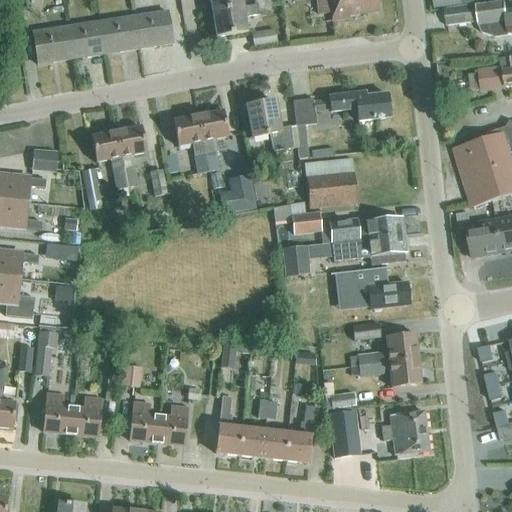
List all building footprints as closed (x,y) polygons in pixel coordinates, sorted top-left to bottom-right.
[(268,0),(245,0),(241,1),(241,0),(208,0),(211,16),(269,6),(268,0)] [(348,19),(378,16),(376,0),(316,0),(319,17),(331,16),(332,24),(348,22),(348,19)] [(461,0),(433,0),(434,9),(462,6),(461,0)] [(479,26),(482,34),(494,38),(511,35),(511,1),(504,3),(476,6),(445,10),(447,26),(478,22),(479,26)] [(247,35),(244,19),(271,15),(269,6),(211,16),(215,40),(247,35)] [(167,14),(134,19),(139,52),(172,47),(167,14)] [(139,52),(134,19),(100,24),(105,56),(139,52)] [(105,56),(100,24),(67,29),(71,61),(105,56)] [(71,61),(67,29),(33,34),(38,66),(71,61)] [(277,43),(275,29),(252,32),(254,47),(277,43)] [(475,41),(474,47),(476,52),(482,52),(483,46),(481,41),(475,41)] [(511,58),(510,59),(499,60),(500,67),(478,70),(480,91),(511,87),(511,58)] [(329,99),(329,101),(313,103),(314,114),(330,113),(331,115),(357,112),(358,124),(390,121),(388,96),(366,98),(365,95),(329,99)] [(314,114),(313,103),(313,101),(293,103),(295,128),(315,126),(314,114)] [(272,155),(281,153),(293,151),(291,129),(279,131),(274,103),(246,109),(252,140),(268,137),(272,155)] [(222,114),(198,118),(209,174),(219,171),(213,142),(227,139),(222,114)] [(198,176),(209,174),(198,118),(173,124),(178,149),(192,146),(198,176)] [(137,187),(132,158),(146,155),(141,130),(116,135),(123,170),(126,189),(137,187)] [(476,208),(511,197),(511,130),(459,146),(476,208)] [(126,189),(123,170),(116,135),(91,139),(96,165),(111,162),(116,191),(126,189)] [(56,170),(57,154),(33,152),(32,162),(44,163),(44,169),(56,170)] [(309,211),(356,206),(352,162),(304,166),(309,211)] [(102,211),(95,170),(81,172),(89,213),(102,211)] [(166,195),(164,182),(162,172),(150,174),(154,198),(166,195)] [(30,179),(0,176),(0,202),(27,205),(29,188),(45,190),(46,181),(30,180),(30,179)] [(218,198),(221,219),(255,213),(248,180),(227,183),(230,196),(218,198)] [(41,223),(26,222),(27,205),(0,202),(0,228),(25,231),(41,232),(41,223)] [(503,254),(497,221),(471,225),(469,214),(457,216),(460,232),(468,230),(473,260),(503,254)] [(321,233),(319,215),(293,218),(295,236),(321,233)] [(511,252),(511,218),(497,221),(503,254),(511,252)] [(64,219),(63,229),(73,230),(74,220),(64,219)] [(359,232),(359,226),(358,220),(329,223),(331,244),(347,243),(404,237),(402,219),(366,223),(367,231),(359,232)] [(405,264),(404,255),(406,255),(404,237),(347,243),(331,245),(333,263),(370,259),(371,267),(405,264)] [(76,263),(77,249),(65,247),(64,262),(76,263)] [(307,248),(282,251),(285,278),(310,275),(307,248)] [(22,255),(0,252),(0,278),(20,281),(21,264),(37,266),(38,257),(22,255)] [(360,275),(329,278),(329,276),(302,279),(306,312),(364,306),(364,305),(372,304),(372,311),(410,307),(409,303),(411,300),(411,294),(408,292),(408,285),(362,290),(360,275)] [(18,298),(20,281),(0,278),(0,304),(6,306),(5,318),(32,320),(34,299),(18,298)] [(71,289),(60,288),(58,304),(70,305),(71,289)] [(380,339),(378,325),(353,329),(355,343),(380,339)] [(48,379),(51,350),(56,351),(57,336),(40,334),(35,377),(48,379)] [(387,339),(388,354),(358,357),(359,367),(419,361),(416,336),(387,339)] [(250,356),(251,344),(238,342),(237,346),(236,355),(250,356)] [(236,355),(237,346),(224,345),(221,369),(234,370),(236,355)] [(489,347),(477,350),(481,363),(492,360),(489,348),(489,347)] [(31,375),(33,351),(22,349),(19,374),(31,375)] [(422,385),(419,361),(359,367),(361,379),(391,376),(392,389),(422,385)] [(314,363),(297,362),(296,376),(313,378),(314,363)] [(79,377),(88,378),(89,365),(80,364),(79,377)] [(133,393),(136,366),(125,364),(121,392),(133,393)] [(1,403),(4,373),(0,372),(0,428),(12,430),(15,404),(1,403)] [(496,374),(484,377),(487,389),(499,386),(496,374)] [(295,389),(311,390),(312,378),(296,377),(295,389)] [(499,386),(487,389),(490,401),(502,398),(499,386)] [(115,402),(116,390),(107,389),(106,402),(115,402)] [(278,404),(280,390),(270,389),(268,403),(278,404)] [(356,407),(354,394),(329,398),(331,410),(356,407)] [(70,436),(73,410),(62,409),(64,397),(48,395),(44,433),(70,436)] [(97,439),(102,400),(85,398),(84,411),(73,410),(70,436),(97,439)] [(216,455),(239,457),(242,429),(229,427),(232,399),(222,398),(216,455)] [(266,420),(268,403),(260,403),(259,419),(266,420)] [(277,421),(278,404),(268,403),(266,420),(277,421)] [(157,445),(160,419),(148,417),(150,405),(135,404),(130,442),(157,445)] [(309,465),(315,408),(306,407),(303,435),(288,434),(285,462),(309,465)] [(183,448),(187,410),(171,408),(169,420),(160,419),(157,445),(183,448)] [(355,412),(327,415),(332,448),(360,445),(355,412)] [(505,412),(493,415),(496,428),(508,425),(508,424),(505,412)] [(390,417),(391,427),(381,428),(383,443),(393,442),(394,456),(429,452),(425,413),(390,417)] [(262,460),(265,431),(242,429),(239,457),(262,460)] [(285,462),(288,434),(265,431),(262,460),(285,462)]
